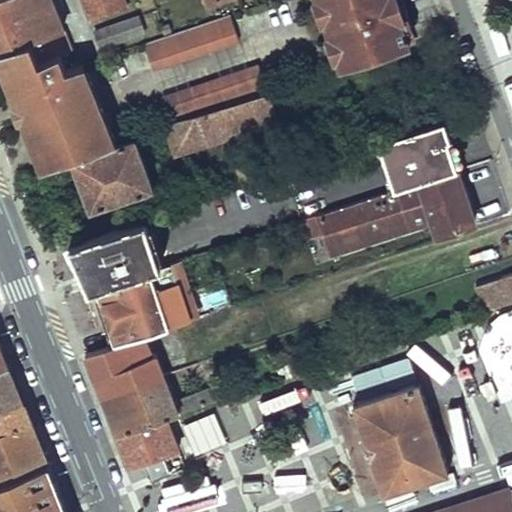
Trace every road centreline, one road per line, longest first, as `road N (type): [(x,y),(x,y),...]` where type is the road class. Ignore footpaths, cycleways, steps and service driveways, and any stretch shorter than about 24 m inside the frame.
road 1 (primary): [(0,231),(111,511)]
road 2 (residential): [(511,461),(368,511)]
road 3 (residential): [(511,131),(460,0)]
